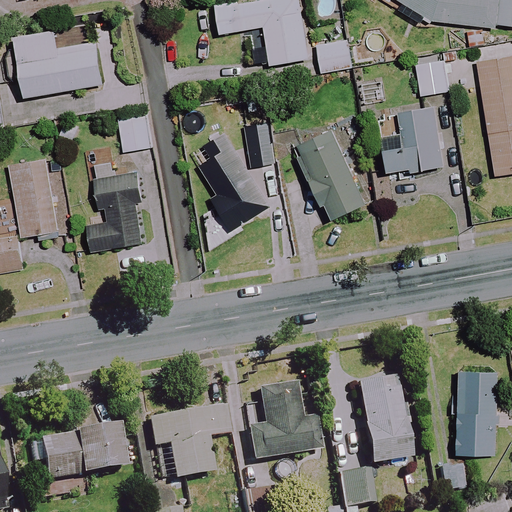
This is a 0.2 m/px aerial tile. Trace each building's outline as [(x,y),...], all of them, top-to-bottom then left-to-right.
[(268,49),(254,51),(256,64),(271,62),(271,66),(308,60),(298,0),(272,0),(217,9),(221,35),(265,28),(268,49)] [(495,26),(498,0),(393,0),(405,7),(399,16),(420,28),(423,23),(432,27),(434,23),(495,28),(495,26)] [(93,27),(55,33),(16,39),(26,99),(103,86),(93,27)] [(351,66),(348,42),(318,46),(321,70),(351,66)] [(511,174),(511,45),(476,51),(495,177),(511,174)] [(449,93),(445,62),(417,66),(421,97),(449,93)] [(434,109),(400,115),(404,136),(382,140),(384,152),(389,174),(411,170),(412,174),(445,167),(434,109)] [(137,151),(152,148),(147,118),(120,123),(125,153),(137,151)] [(274,165),(266,124),(247,127),(255,169),(274,165)] [(364,207),(332,133),(298,148),(330,222),(364,207)] [(260,195),(224,136),(205,147),(214,161),(202,168),(230,213),(260,195)] [(152,148),(137,151),(139,167),(155,165),(152,148)] [(61,233),(50,161),(13,167),(23,239),(61,233)] [(130,175),(94,181),(99,214),(108,212),(110,223),(87,227),(92,254),(108,250),(110,259),(128,255),(127,246),(143,243),(130,175)] [(0,274),(24,272),(20,239),(0,241),(0,274)] [(458,394),(452,394),(451,416),(458,416),(457,455),(496,456),(497,373),(458,372),(458,394)] [(398,408),(393,379),(355,386),(369,467),(411,460),(402,407),(398,408)] [(298,421),(293,387),(258,393),(264,427),(247,430),(252,463),(318,452),(313,419),(298,421)] [(228,435),(224,408),(146,421),(151,449),(160,447),(166,482),(210,475),(204,439),(228,435)] [(117,444),(115,427),(34,441),(41,483),(134,468),(130,441),(117,444)] [(467,490),(464,465),(438,468),(441,493),(467,490)] [(368,468),(338,474),(344,510),(374,504),(368,468)] [(274,511),(269,489),(244,494),(248,511),(274,511)]
